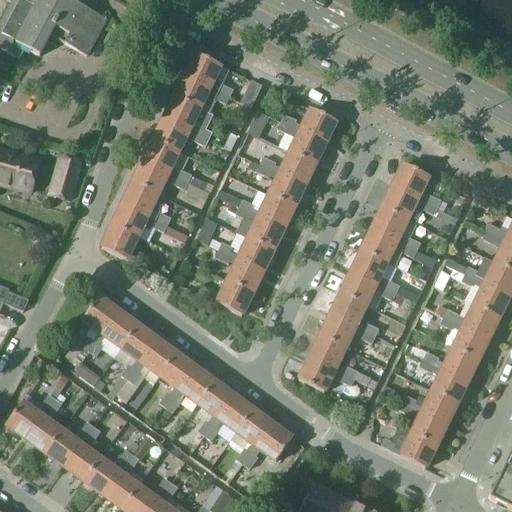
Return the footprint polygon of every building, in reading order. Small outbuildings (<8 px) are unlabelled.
[(86,55),(105,20),(68,0),(7,0),(7,1),(12,4),(0,26),(0,49),(19,60),(25,49),(39,57),(50,36),(86,55)] [(195,56),(185,77),(229,99),(232,93),(221,87),(222,86),(214,82),(220,68),(195,56)] [(185,77),(175,99),(200,111),(205,99),(213,103),(214,101),(226,107),(229,99),(185,77)] [(240,106),(251,111),(261,88),(251,83),(240,105),(240,106)] [(175,99),(164,120),(208,142),(212,135),(205,132),(212,117),(200,111),(175,99)] [(240,105),(236,114),(247,119),(251,111),(240,106),(240,105)] [(309,115),(299,134),(325,146),(336,124),(311,112),(309,115)] [(284,118),(280,125),(292,131),(296,123),(284,118)] [(164,120),(153,142),(179,154),(187,137),(194,140),(192,143),(205,150),(208,142),(164,120)] [(280,125),(277,132),(285,136),(289,138),(292,131),(280,125)] [(285,136),(278,149),(289,155),(290,154),(315,166),(325,146),(299,134),(292,131),(289,138),(285,136)] [(230,153),(237,139),(230,135),(223,150),(230,153)] [(153,142),(143,164),(168,176),(174,165),(179,154),(153,142)] [(0,185),(30,194),(38,165),(0,153),(0,185)] [(289,155),(279,177),(304,189),(315,166),(290,154),(289,155)] [(60,158),(49,197),(69,203),(80,164),(60,158)] [(263,160),(260,168),(271,173),(275,166),(263,160)] [(143,164),(133,185),(158,197),(166,180),(168,176),(143,164)] [(403,167),(392,190),(437,212),(437,211),(441,204),(428,198),(430,195),(422,191),(426,183),(428,179),(403,167)] [(260,168),(256,175),(268,180),(271,173),(260,168)] [(179,172),(175,180),(188,185),(191,178),(179,172)] [(279,177),(269,198),(294,210),(304,189),(279,177)] [(191,178),(188,185),(203,193),(207,187),(207,186),(191,178)] [(175,180),(172,187),(184,193),(188,185),(175,180)] [(133,185),(122,207),(166,228),(170,221),(158,215),(159,214),(151,210),(158,197),(133,185)] [(392,190),(382,211),(407,223),(412,213),(420,216),(422,212),(434,217),(434,218),(437,212),(392,190)] [(269,198),(258,219),(284,231),(294,210),(269,198)] [(242,203),(239,210),(252,215),(255,209),(254,208),(242,203)] [(230,207),(226,214),(235,218),(247,224),(248,223),(255,227),(248,241),(273,253),(284,231),(258,219),(252,215),(239,210),(230,206),(230,207)] [(122,207),(112,229),(137,241),(142,230),(151,234),(152,230),(163,235),(166,228),(122,207)] [(382,211),(372,232),(397,244),(407,223),(382,211)] [(489,227),(486,233),(511,246),(511,228),(510,233),(501,229),(500,232),(489,227)] [(112,229),(101,251),(126,263),(137,241),(112,229)] [(372,232),(361,253),(386,265),(395,270),(402,256),(432,270),(436,263),(417,254),(404,248),(397,244),(372,232)] [(511,246),(486,233),(482,241),(494,247),(495,244),(503,248),(495,265),(511,272),(511,246)] [(177,234),(174,240),(185,246),(188,239),(177,234)] [(212,241),(209,248),(218,253),(230,259),(237,262),(262,275),(273,253),(248,241),(247,241),(240,238),(236,236),(230,250),(212,241)] [(407,240),(404,248),(417,254),(420,247),(407,240)] [(218,253),(214,260),(227,267),(230,259),(218,253)] [(361,253),(351,274),(376,286),(386,265),(361,253)] [(137,258),(134,266),(146,272),(149,264),(137,258)] [(468,270),(464,277),(509,298),(511,292),(511,272),(495,265),(484,259),(477,274),(468,270)] [(447,260),(443,267),(453,272),(454,272),(457,265),(447,260)] [(237,262),(227,284),(252,296),(262,275),(237,262)] [(453,272),(450,278),(472,289),(465,304),(474,308),(499,320),(509,298),(464,277),(455,273),(454,272),(453,272)] [(351,274),(340,296),(365,308),(373,292),(381,295),(380,297),(392,303),(396,296),(383,290),(376,286),(351,274)] [(387,283),(383,290),(396,296),(399,289),(390,284),(387,283)] [(199,293),(197,296),(216,306),(241,318),(252,296),(227,284),(220,297),(212,293),(212,294),(201,289),(199,293)] [(407,293),(403,301),(415,307),(419,298),(407,293)] [(340,296),(330,317),(355,330),(358,324),(365,308),(340,296)] [(98,300),(82,322),(92,330),(87,337),(90,340),(90,339),(96,343),(117,314),(98,300)] [(447,313),(443,320),(455,326),(463,329),(488,341),(499,320),(474,308),(467,322),(447,312),(447,313)] [(439,309),(435,316),(443,320),(447,313),(439,309)] [(117,314),(96,343),(97,344),(103,348),(108,341),(121,350),(137,328),(117,314)] [(330,317),(319,339),(344,351),(355,330),(330,317)] [(443,320),(440,327),(452,333),(453,330),(455,326),(443,320)] [(365,328),(363,333),(375,340),(379,332),(366,326),(365,328)] [(121,350),(113,361),(126,371),(129,367),(131,369),(135,371),(140,365),(156,343),(137,328),(121,350)] [(461,334),(453,350),(478,363),(488,341),(463,329),(461,334)] [(363,333),(359,341),(372,347),(375,340),(363,333)] [(90,340),(83,350),(89,355),(97,344),(96,343),(90,339),(90,340)] [(319,339),(309,361),(334,373),(341,376),(354,382),(367,389),(371,382),(345,369),(344,371),(337,367),(344,351),(319,339)] [(140,365),(135,371),(141,376),(141,377),(144,380),(150,372),(159,379),(176,357),(156,343),(140,365)] [(97,344),(89,355),(95,359),(103,348),(97,344)] [(426,355),(422,362),(467,384),(478,363),(453,350),(445,368),(437,364),(438,361),(426,355)] [(176,357),(159,379),(168,385),(174,390),(179,393),(185,385),(195,371),(176,357)] [(309,361),(298,383),(323,395),(325,391),(334,373),(309,361)] [(422,362),(419,369),(431,375),(432,373),(440,377),(436,385),(432,393),(457,406),(467,384),(422,362)] [(74,376),(93,389),(100,380),(81,366),(74,376)] [(126,371),(121,378),(127,382),(135,371),(131,369),(129,367),(126,371)] [(135,371),(127,382),(131,385),(134,387),(135,385),(141,377),(141,376),(135,371)] [(173,400),(165,411),(167,412),(172,416),(185,398),(198,407),(214,385),(195,371),(185,385),(179,393),(174,400),(173,400)] [(341,376),(338,384),(350,390),(354,382),(341,376)] [(60,392),(68,382),(63,378),(55,388),(60,392)] [(116,385),(107,398),(113,403),(116,398),(115,398),(127,382),(121,378),(116,385)] [(127,382),(115,398),(116,398),(126,405),(137,390),(134,387),(131,385),(127,382)] [(214,385),(198,407),(217,422),(234,399),(214,385)] [(417,404),(414,411),(421,415),(446,427),(457,406),(432,393),(426,404),(418,400),(416,404),(417,404)] [(167,395),(159,406),(165,411),(173,400),(167,395)] [(54,402),(47,413),(53,417),(65,400),(59,396),(54,402)] [(48,397),(40,408),(47,413),(54,402),(48,397)] [(405,398),(402,405),(414,411),(417,404),(416,404),(405,398)] [(234,399),(217,422),(237,436),(253,413),(234,399)] [(21,405),(5,427),(25,442),(42,419),(37,416),(21,405)] [(402,405),(398,412),(411,418),(412,416),(414,411),(402,405)] [(419,419),(411,436),(436,448),(446,427),(421,415),(414,411),(412,416),(419,419)] [(253,413),(237,436),(256,450),(272,428),(269,425),(266,423),(253,413)] [(42,419),(25,442),(44,455),(60,433),(47,423),(42,419)] [(197,434),(204,439),(212,428),(205,422),(197,434)] [(86,425),(78,436),(85,441),(93,429),(86,425)] [(219,433),(212,428),(204,439),(211,444),(219,433)] [(272,428),(256,450),(272,462),(275,464),(292,442),(272,428)] [(93,429),(85,441),(91,446),(99,434),(93,429)] [(60,433),(44,455),(63,470),(80,447),(75,444),(60,433)] [(400,458),(400,459),(425,471),(436,448),(411,436),(402,455),(400,458)] [(132,458),(102,498),(121,511),(137,490),(139,490),(144,483),(130,473),(153,443),(147,438),(139,448),(132,458)] [(174,440),(171,445),(176,449),(180,444),(174,440)] [(384,441),(380,448),(380,449),(392,455),(396,447),(384,441)] [(99,461),(83,484),(102,498),(132,458),(139,448),(133,444),(125,454),(125,453),(117,464),(120,466),(115,473),(99,461)] [(80,447),(63,470),(83,484),(99,461),(85,451),(80,447)] [(243,452),(235,462),(238,464),(243,468),(252,456),(246,452),(245,454),(243,452)] [(252,456),(243,468),(249,472),(257,461),(252,456)] [(494,493),(489,502),(506,511),(508,511),(509,511),(511,506),(511,472),(505,469),(501,478),(499,482),(494,493)] [(137,490),(121,511),(150,511),(157,504),(162,497),(170,486),(164,481),(155,492),(158,494),(153,501),(139,490),(137,490)] [(157,504),(150,511),(168,511),(163,508),(168,501),(169,502),(177,491),(170,486),(162,497),(157,504)] [(326,511),(333,498),(331,497),(313,488),(308,498),(301,511),(299,511),(298,511),(326,511)] [(212,495),(202,509),(205,511),(209,511),(218,500),(212,495)] [(333,498),(326,511),(350,511),(352,508),(350,507),(336,500),(333,498)]
